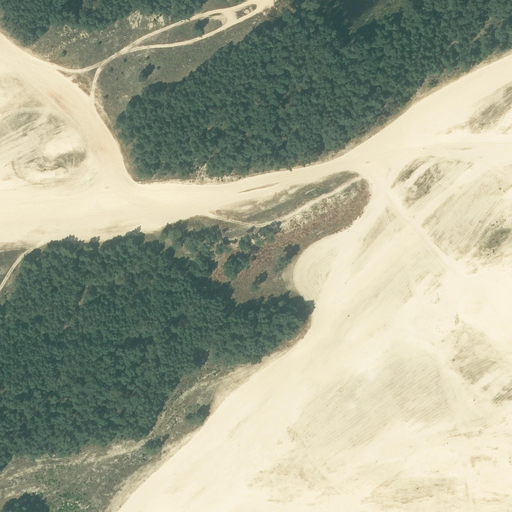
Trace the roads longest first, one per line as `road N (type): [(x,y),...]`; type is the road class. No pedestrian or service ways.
road 1 (track): [(511,147),(416,149),(299,177),(0,207)]
road 2 (track): [(204,511),(297,382),(403,258),(511,158)]
road 3 (track): [(511,58),(299,177)]
road 4 (track): [(0,68),(44,75),(65,93),(133,192)]
